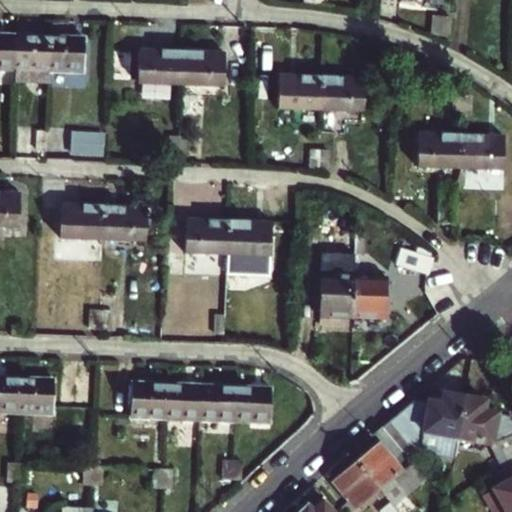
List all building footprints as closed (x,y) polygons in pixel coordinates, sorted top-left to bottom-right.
[(429,31),(440,32),(441,16),(430,15),(429,31)] [(448,16),(441,16),(440,32),(448,32),(448,16)] [(15,34),(0,33),(0,68),(14,69),(15,34)] [(48,36),(15,34),(14,69),(14,80),(47,81),(47,70),(48,36)] [(84,37),(48,36),(47,70),(83,71),(84,37)] [(118,47),(118,75),(135,75),(135,47),(118,47)] [(136,81),(155,82),(180,83),(181,50),(137,48),(136,81)] [(181,50),(180,83),(223,85),(224,51),(181,50)] [(276,107),(320,109),(321,76),(277,74),(276,107)] [(364,78),(321,76),(320,109),(362,111),(364,78)] [(180,83),(155,82),(155,94),(180,95),(180,83)] [(461,112),(462,95),(452,95),(452,111),(461,112)] [(469,95),(462,95),(461,112),(468,112),(469,95)] [(99,132),(68,131),(67,152),(98,154),(99,132)] [(45,149),(45,132),(36,132),(35,148),(45,149)] [(54,132),(45,132),(45,149),(53,149),(54,132)] [(416,165),(458,166),(460,134),(417,132),(416,165)] [(503,136),(460,134),(458,166),(503,168),(503,136)] [(177,154),(178,136),(170,136),(169,153),(177,154)] [(187,137),(178,136),(177,154),(186,154),(187,137)] [(318,168),(318,150),(309,150),(309,167),(318,168)] [(327,150),(318,150),(318,168),(327,168),(327,150)] [(436,222),(452,222),(453,182),(437,182),(436,222)] [(0,192),(0,225),(18,226),(18,193),(0,192)] [(101,238),(102,206),(60,204),(59,237),(101,238)] [(102,206),(101,238),(145,240),(146,207),(102,206)] [(226,253),(227,220),(185,219),(184,251),(226,253)] [(269,268),(269,260),(270,228),(271,222),(227,220),(226,253),(226,267),(269,268)] [(270,228),(269,260),(295,261),(295,229),(270,228)] [(354,251),(355,234),(345,234),(344,251),(354,251)] [(363,234),(355,234),(354,251),(363,252),(363,234)] [(427,274),(432,258),(399,247),(394,264),(427,274)] [(351,316),(353,276),(319,274),(318,314),(351,316)] [(385,277),(353,276),(351,316),(385,317),(385,277)] [(98,328),(98,311),(90,311),(89,327),(98,328)] [(216,315),(215,331),(223,332),(224,315),(216,315)] [(233,315),(224,315),(223,332),(232,332),(233,315)] [(20,377),(0,376),(0,410),(19,411),(20,377)] [(55,378),(20,377),(19,411),(53,413),(55,378)] [(130,416),(166,418),(168,382),(131,381),(130,416)] [(166,418),(200,419),(202,384),(168,382),(166,418)] [(236,385),(202,384),(200,419),(234,420),(236,385)] [(271,387),(236,385),(234,420),(270,422),(271,387)] [(414,397),(387,421),(407,446),(440,452),(436,476),(422,477),(424,479),(444,504),(445,501),(456,437),(463,397),(440,392),(426,396),(426,400),(414,397)] [(487,443),(501,468),(511,461),(511,419),(509,415),(483,410),(484,401),(463,397),(456,437),(487,443)] [(354,462),(382,494),(389,503),(397,511),(409,511),(412,510),(399,495),(403,491),(406,494),(424,479),(422,477),(381,426),(348,454),(354,462)] [(232,478),(232,461),(224,460),(223,477),(232,478)] [(232,461),(232,478),(239,478),(241,461),(232,461)] [(511,511),(511,461),(501,468),(492,474),(499,486),(482,495),(491,511),(511,511)] [(378,498),(382,494),(354,462),(330,482),(353,510),(374,493),(378,498)] [(16,480),(17,463),(6,463),(6,480),(16,480)] [(17,463),(16,480),(25,481),(26,463),(17,463)] [(95,466),(84,465),(84,483),(94,483),(95,466)] [(103,466),(95,466),(94,483),(102,483),(103,466)] [(163,486),(164,469),(153,468),(153,485),(163,486)] [(164,469),(163,486),(170,486),(171,468),(164,469)] [(37,511),(38,491),(20,491),(18,511),(37,511)] [(312,511),(306,505),(299,511),(331,511),(322,503),(312,511)] [(380,511),(397,511),(389,503),(380,511)]
